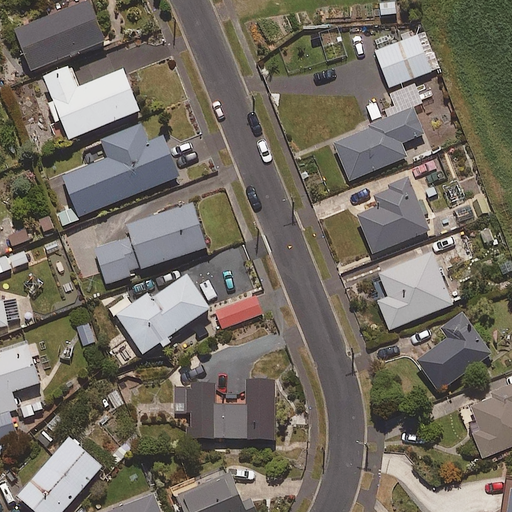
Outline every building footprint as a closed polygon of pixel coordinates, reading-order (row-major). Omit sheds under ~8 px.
[(31,74),(106,46),(91,6),(16,33),(31,74)] [(390,89),(431,73),(417,37),(376,53),(390,89)] [(125,75),(78,93),(70,72),(45,81),(69,143),(140,115),(125,75)] [(427,105),(422,93),(419,95),(415,87),(392,97),(400,117),(334,145),(351,183),(408,158),(402,146),(425,136),(414,110),(427,105)] [(164,139),(149,145),(143,127),(102,142),(109,160),(64,178),(79,218),(180,180),(164,139)] [(374,256),(430,233),(411,184),(376,198),(381,210),(359,219),(374,256)] [(106,283),(208,250),(194,207),(128,228),(131,239),(95,250),(106,283)] [(42,238),(58,232),(51,214),(35,221),(42,238)] [(26,227),(4,236),(10,251),(32,243),(26,227)] [(0,275),(29,263),(25,253),(7,261),(6,258),(0,260),(0,275)] [(390,332),(454,307),(434,256),(380,277),(389,300),(379,304),(390,332)] [(117,317),(144,357),(160,346),(163,351),(172,345),(169,340),(211,312),(188,279),(152,302),(149,297),(117,317)] [(223,330),(262,316),(256,299),(217,313),(223,330)] [(0,329),(8,328),(8,324),(19,322),(16,301),(4,303),(0,303),(0,329)] [(439,394),(492,357),(464,316),(441,331),(449,342),(418,364),(439,394)] [(95,343),(89,324),(77,328),(83,347),(95,343)] [(13,396),(41,386),(33,360),(40,358),(36,345),(28,348),(0,356),(0,442),(17,437),(9,413),(17,411),(13,396)] [(217,390),(175,391),(176,415),(191,415),(191,433),(214,432),(215,442),(249,441),(249,444),(277,443),(276,388),(247,389),(248,407),(218,408),(217,390)] [(511,389),(492,397),(494,401),(463,413),(483,461),(511,448),(511,389)] [(38,398),(19,410),(26,421),(45,409),(38,398)] [(30,511),(66,511),(102,471),(70,443),(19,501),(30,511)] [(256,511),(255,510),(251,511),(245,511),(232,478),(178,499),(183,511),(256,511)] [(160,511),(155,499),(122,511),(160,511)]
